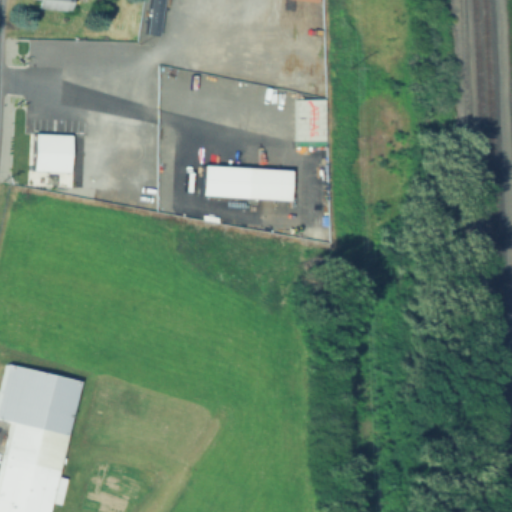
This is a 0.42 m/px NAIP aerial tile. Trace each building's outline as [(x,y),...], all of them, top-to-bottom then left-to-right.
[(34,0),(35,10),(70,10),(69,0),(34,0)] [(295,139),(295,96),(323,96),(324,139),(295,139)] [(30,133),(68,135),(66,172),(29,170),(30,133)] [(204,162),(293,165),(292,195),(203,192),(204,162)] [(0,376),(3,364),(74,381),(43,511),(0,511),(0,451),(7,422),(0,420),(0,376)]
